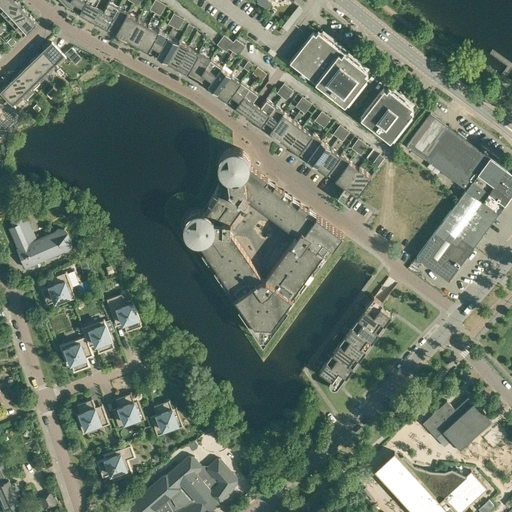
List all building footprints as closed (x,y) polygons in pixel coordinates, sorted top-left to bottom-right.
[(0,0),(0,9),(1,10),(11,0),(0,0)] [(16,0),(11,0),(1,10),(8,18),(22,5),(16,0)] [(85,0),(69,0),(66,4),(79,11),(79,12),(85,0)] [(93,19),(100,7),(96,5),(98,0),(85,0),(79,12),(93,19)] [(100,7),(93,19),(107,27),(118,6),(109,0),(104,9),(100,7)] [(157,0),(154,0),(150,9),(155,12),(161,2),(157,0)] [(271,2),(268,0),(257,0),(259,1),(257,2),(266,9),(272,3),(271,2)] [(166,4),(161,2),(155,12),(160,15),(166,4)] [(22,5),(8,18),(15,26),(29,13),(22,5)] [(128,11),(118,6),(107,27),(116,32),(128,11)] [(128,11),(116,32),(127,38),(138,18),(128,12),(128,11)] [(29,13),(15,26),(23,34),(37,21),(29,13)] [(173,26),(179,16),(174,13),(168,23),(173,26)] [(178,29),(184,19),(179,16),(173,26),(178,29)] [(148,24),(138,18),(127,38),(137,44),(148,24)] [(188,36),(194,26),(188,23),(183,33),(188,36)] [(158,29),(148,24),(137,44),(148,49),(159,29),(159,28),(158,29)] [(169,34),(159,29),(148,49),(148,50),(148,49),(157,54),(157,55),(169,34)] [(290,61),(302,71),(299,74),(306,79),(308,76),(345,104),(368,75),(365,73),(367,70),(359,63),(361,60),(354,55),(352,58),(333,43),(336,40),(329,35),(326,38),(318,31),(316,34),(313,32),(290,61)] [(169,34),(157,55),(168,61),(179,40),(179,39),(178,40),(169,35),(169,34)] [(230,46),(233,42),(224,34),(220,39),(230,46)] [(12,36),(7,40),(12,45),(16,40),(12,36)] [(245,45),(235,38),(232,43),(242,50),(245,45)] [(226,51),(230,46),(220,39),(217,44),(226,51)] [(189,45),(179,40),(168,61),(177,66),(189,45)] [(53,42),(44,50),(55,62),(64,53),(53,42)] [(239,55),(242,50),(232,43),(229,49),(239,55)] [(189,45),(177,66),(188,72),(199,51),(198,51),(189,46),(189,45)] [(71,47),(65,52),(75,63),(81,57),(71,47)] [(55,62),(44,50),(37,57),(36,56),(35,57),(47,70),(56,62),(55,62)] [(211,57),(199,51),(188,72),(198,77),(211,57)] [(47,70),(35,57),(33,59),(34,59),(27,66),(38,78),(47,70)] [(222,65),(211,57),(198,77),(208,84),(208,85),(222,65)] [(253,64),(248,60),(241,70),(246,73),(253,64)] [(222,66),(222,65),(208,85),(218,92),(231,73),(222,66)] [(38,78),(27,66),(20,73),(19,72),(18,74),(30,86),(38,78)] [(262,70),(257,66),(250,76),(255,79),(262,70)] [(267,73),(262,70),(255,79),(260,83),(267,73)] [(240,80),(231,73),(218,92),(227,99),(241,80),(241,79),(240,80)] [(17,75),(10,82),(21,94),(30,86),(18,74),(17,75)] [(250,86),(241,80),(227,99),(228,99),(236,105),(250,86)] [(21,94),(10,82),(1,90),(12,102),(21,94)] [(288,86),(284,83),(277,92),(282,96),(288,86)] [(248,114),(257,103),(253,101),(259,93),(250,86),(236,105),(245,112),(248,114)] [(293,90),(288,86),(282,96),(286,99),(293,90)] [(384,87),(360,117),(390,140),(413,111),(410,108),(413,106),(404,99),(406,96),(399,91),(397,93),(389,87),(387,90),(384,87)] [(12,106),(14,104),(2,92),(0,95),(12,106)] [(307,100),(302,96),(295,106),(300,109),(307,100)] [(257,103),(248,114),(249,115),(261,124),(275,104),(266,98),(260,106),(257,104),(257,103)] [(312,103),(307,100),(300,109),(305,113),(312,103)] [(284,111),(275,104),(261,124),(269,130),(270,130),(284,111)] [(326,114),(322,110),(315,120),(319,123),(326,114)] [(284,111),(270,130),(279,137),(293,119),(284,112),(284,111)] [(430,112),(407,144),(466,188),(467,187),(490,156),(430,112)] [(331,117),(326,114),(319,123),(324,127),(331,117)] [(303,126),(293,119),(279,137),(289,144),(303,126)] [(345,128),(340,124),(333,134),(338,137),(345,128)] [(312,133),(303,126),(289,144),(299,151),(313,132),(312,133)] [(349,131),(345,128),(338,137),(342,141),(349,131)] [(322,139),(313,132),(299,151),(299,152),(307,157),(307,158),(322,139)] [(363,141),(358,138),(351,147),(356,151),(363,141)] [(322,139),(307,158),(317,165),(331,146),(321,140),(322,139)] [(368,145),(363,141),(356,151),(361,154),(368,145)] [(184,231),(186,235),(189,238),(192,240),(263,342),(343,233),(297,199),(272,180),(251,165),(251,163),(250,160),(249,156),(247,152),(244,150),(241,148),(237,147),(233,146),(229,147),(225,149),(222,151),(220,155),(218,158),(217,162),(218,166),(219,170),(221,174),(217,183),(213,192),(208,200),(203,208),(199,208),(195,209),(191,210),(188,213),(185,216),(184,220),(183,224),(183,228),(184,231)] [(340,153),(331,146),(317,165),(327,172),(341,153),(340,153)] [(350,159),(341,153),(327,172),(335,178),(350,159)] [(384,157),(379,153),(372,163),(377,167),(384,157)] [(511,171),(490,156),(467,187),(499,211),(511,193),(511,171)] [(350,159),(335,178),(345,185),(358,167),(349,160),(350,159)] [(359,166),(358,167),(345,185),(341,190),(342,199),(350,205),(371,175),(359,166)] [(461,194),(417,256),(449,279),(499,211),(467,187),(466,188),(461,194)] [(10,221),(12,226),(9,227),(18,247),(17,247),(26,267),(64,250),(67,250),(72,245),(72,240),(68,231),(64,228),(58,228),(55,230),(37,238),(26,213),(21,212),(10,221)] [(85,243),(98,240),(95,227),(82,230),(85,243)] [(85,257),(79,259),(81,266),(88,264),(85,257)] [(76,268),(69,270),(75,283),(82,280),(76,268)] [(76,297),(66,271),(52,277),(54,283),(42,288),(47,303),(62,298),(63,301),(76,297)] [(102,280),(97,282),(100,291),(105,289),(102,280)] [(142,325),(131,298),(124,300),(121,293),(107,298),(115,320),(122,318),(127,330),(142,325)] [(386,306),(375,299),(367,309),(387,323),(392,315),(384,309),(386,306)] [(387,323),(367,309),(361,318),(380,332),(387,323)] [(82,327),(85,335),(86,335),(88,342),(88,341),(94,339),(99,352),(114,346),(108,331),(115,329),(110,318),(104,320),(104,319),(82,327)] [(380,332),(361,318),(355,326),(374,340),(380,332)] [(374,340),(355,326),(348,335),(368,349),(374,340)] [(86,335),(85,335),(60,345),(65,357),(69,356),(74,370),(89,365),(85,352),(91,350),(88,341),(88,342),(86,335)] [(368,349),(348,335),(342,344),(362,358),(368,349)] [(362,358),(342,344),(336,352),(356,366),(362,358)] [(356,366),(336,352),(330,361),(349,376),(356,366)] [(349,376),(330,361),(323,370),(335,379),(333,381),(332,383),(333,386),(334,388),(337,389),(339,388),(341,387),(347,379),(349,376)] [(0,404),(10,400),(5,389),(1,391),(0,389),(0,404)] [(145,418),(140,405),(136,406),(131,392),(116,398),(121,410),(114,413),(119,427),(145,418)] [(460,448),(492,419),(470,395),(455,408),(447,400),(423,422),(436,437),(444,430),(460,448)] [(79,419),(84,432),(109,422),(104,408),(97,410),(92,398),(77,403),(83,418),(79,419)] [(175,414),(169,399),(154,405),(159,417),(152,420),(157,434),(183,425),(178,412),(175,414)] [(131,431),(125,434),(127,439),(134,436),(131,431)] [(195,440),(188,444),(191,448),(193,449),(197,447),(197,444),(195,440)] [(97,461),(103,476),(115,471),(118,478),(133,472),(130,465),(126,466),(123,460),(135,455),(131,444),(110,452),(112,455),(97,461)] [(163,454),(169,451),(167,445),(160,447),(163,454)] [(394,451),(374,469),(413,511),(460,511),(487,488),(471,470),(466,475),(452,468),(444,471),(431,470),(414,466),(403,456),(399,456),(394,451)] [(238,482),(238,477),(222,457),(217,457),(208,464),(202,464),(195,455),(188,455),(166,473),(161,475),(132,500),(129,506),(133,510),(130,511),(127,511),(125,511),(124,511),(209,511),(211,510),(218,504),(225,500),(238,482)] [(15,490),(19,488),(16,482),(12,484),(1,461),(0,461),(0,493),(6,507),(19,501),(15,490)] [(42,511),(56,504),(50,492),(36,498),(42,511)] [(120,509),(123,504),(118,498),(112,500),(111,503),(116,509),(120,509)] [(494,505),(488,499),(485,502),(490,508),(494,505)]
